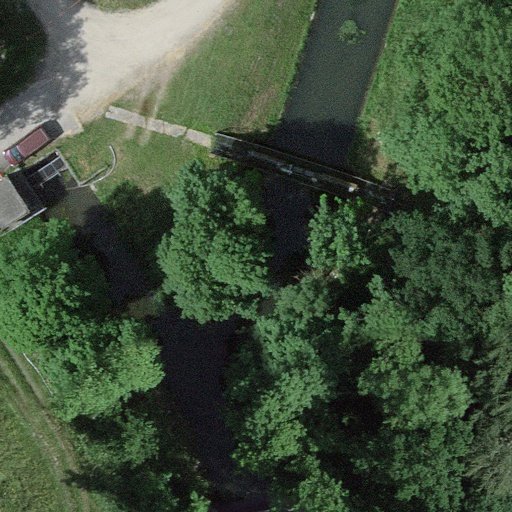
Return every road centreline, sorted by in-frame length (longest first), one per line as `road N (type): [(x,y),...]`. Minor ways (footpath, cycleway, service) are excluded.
road 1 (track): [(82,511),(29,400),(0,364)]
road 2 (track): [(77,73),(173,37),(200,0)]
